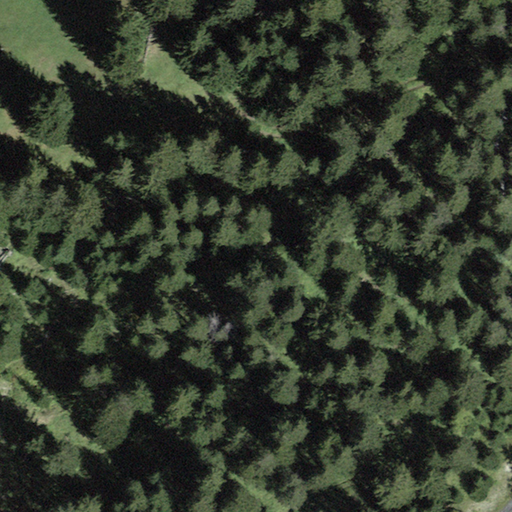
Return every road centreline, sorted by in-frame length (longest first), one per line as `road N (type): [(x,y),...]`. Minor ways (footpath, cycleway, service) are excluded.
road 1 (track): [(340,112),(299,165),(276,222),(246,247),(169,261),(40,336),(30,354),(36,370),(60,377),(122,360),(272,412),(407,418),(418,431),(414,447),(298,511)]
road 2 (track): [(511,53),(294,132),(263,130),(215,107)]
